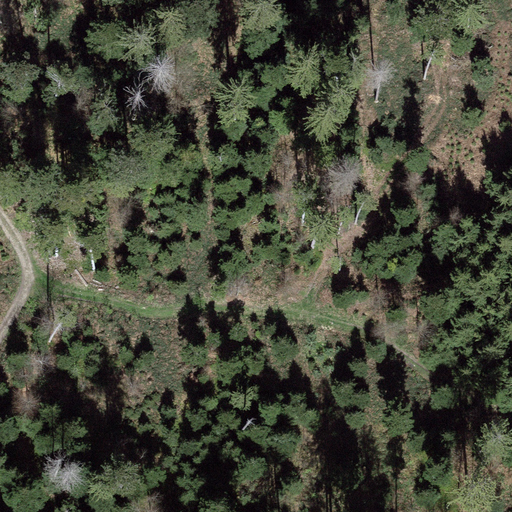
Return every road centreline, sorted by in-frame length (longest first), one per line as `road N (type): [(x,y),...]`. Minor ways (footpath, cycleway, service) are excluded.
road 1 (track): [(21,294),(317,317),(389,339),(511,419)]
road 2 (track): [(0,213),(27,258),(21,294),(0,335)]
